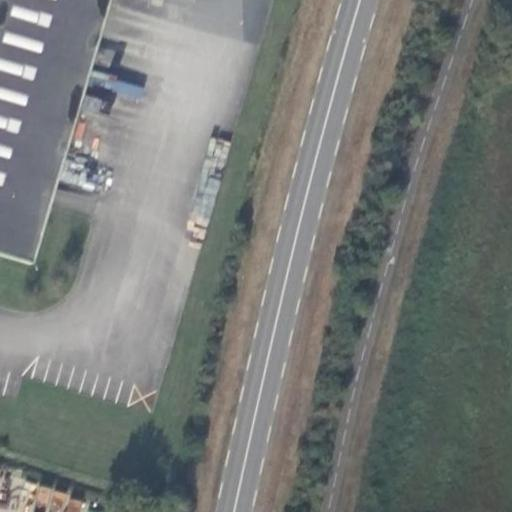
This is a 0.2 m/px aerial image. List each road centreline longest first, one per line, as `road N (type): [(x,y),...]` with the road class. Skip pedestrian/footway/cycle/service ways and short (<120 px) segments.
road 1 (secondary): [(237,511),(364,0)]
road 2 (unknown): [(0,324),(17,332),(73,311),(117,254),(184,51)]
